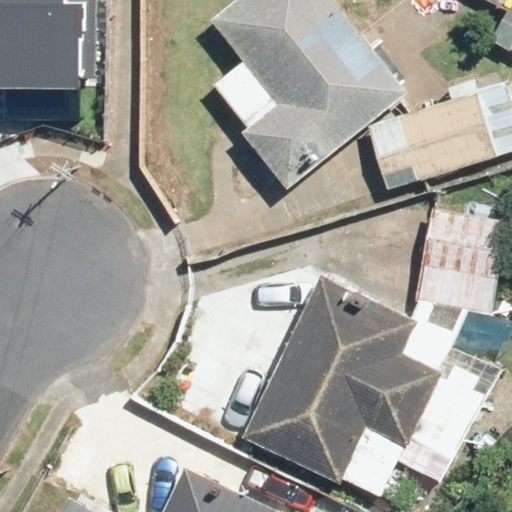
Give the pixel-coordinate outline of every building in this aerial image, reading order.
[(0,0),(0,83),(93,84),(93,0),(0,0)] [(417,88),(346,0),(246,0),(233,11),(298,93),(252,129),(296,184),(417,88)] [(511,86),(384,122),(401,181),(511,149),(511,86)] [(337,274),(258,431),(392,497),(457,368),(413,346),(426,319),(337,274)] [(298,511),(192,462),(169,511),(298,511)] [(511,466),(496,482),(511,499),(511,466)] [(109,511),(75,492),(63,511),(109,511)]
